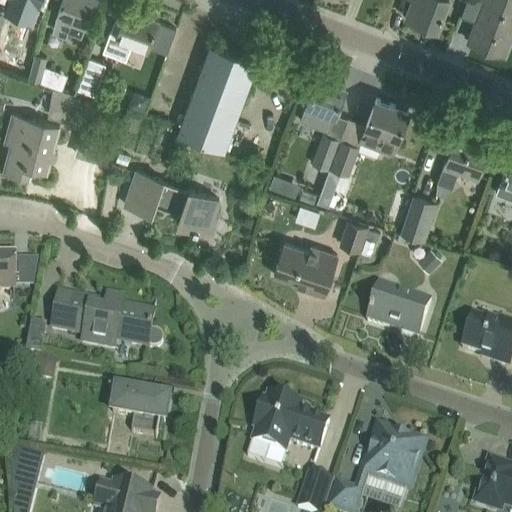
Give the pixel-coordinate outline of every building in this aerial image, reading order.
[(38,0),(10,0),(15,2),(14,4),(34,12),(38,0)] [(94,0),(61,0),(57,11),(57,12),(54,26),(81,36),(86,22),(94,0)] [(437,28),(447,0),(411,0),(405,16),(437,28)] [(511,32),(511,0),(482,0),(472,28),(477,30),(472,41),(505,53),(511,32)] [(112,24),(103,49),(126,58),(132,40),(147,45),(158,16),(126,4),(118,26),(112,24)] [(210,44),(177,132),(224,149),(256,62),(210,44)] [(34,52),(28,75),(49,81),(54,65),(44,63),(46,56),(34,52)] [(88,56),(77,87),(94,93),(106,62),(88,56)] [(316,74),(299,119),(329,130),(345,85),(316,74)] [(53,114),(76,119),(80,96),(68,92),(67,93),(57,89),(53,114)] [(376,96),(365,125),(359,141),(373,146),(390,153),(396,138),(397,138),(408,109),(376,96)] [(46,170),(59,123),(14,112),(6,142),(7,142),(8,141),(12,143),(5,171),(2,170),(2,171),(29,178),(30,177),(27,176),(29,167),(47,172),(47,171),(46,170)] [(456,128),(438,180),(437,180),(452,185),(459,166),(477,172),(489,140),(456,128)] [(313,161),(328,166),(337,138),(322,133),(313,161)] [(333,166),(350,172),(359,146),(342,140),(333,166)] [(500,179),(496,191),(511,197),(511,148),(511,149),(500,179)] [(163,178),(136,169),(124,203),(151,212),(154,203),(181,212),(177,221),(193,226),(192,228),(197,230),(198,228),(211,233),(217,214),(213,213),(218,197),(162,179),(163,178)] [(438,201),(415,193),(402,230),(425,238),(438,201)] [(366,226),(347,219),(340,242),(359,249),(366,226)] [(323,294),(337,254),(310,245),(309,250),(284,241),(273,273),(306,284),(305,288),(323,294)] [(0,297),(14,298),(14,256),(0,255),(0,297)] [(418,340),(431,301),(379,284),(367,323),(368,323),(368,322),(388,328),(389,327),(388,327),(389,325),(401,329),(400,331),(398,331),(398,332),(417,338),(417,339),(418,340)] [(52,329),(83,335),(82,343),(115,349),(117,336),(131,339),(130,344),(148,348),(148,347),(153,348),(155,348),(156,348),(158,347),(160,346),(161,345),(162,343),(162,341),(162,340),(162,338),(161,336),(160,335),(159,333),(157,333),(156,332),(151,331),(154,314),(123,308),(124,300),(107,297),(104,310),(90,307),(91,302),(58,295),(52,329)] [(509,368),(511,359),(511,323),(499,319),(497,326),(472,318),(462,349),(494,359),(493,363),(509,368)] [(169,400),(117,390),(113,414),(134,418),(131,433),(156,437),(155,439),(157,440),(161,415),(166,416),(169,400)] [(252,443),(286,454),(290,442),(319,452),(329,422),(312,416),(311,418),(299,414),(302,406),(268,395),(266,401),(263,400),(253,430),(256,431),(252,443)] [(424,443),(408,438),(409,434),(407,433),(405,439),(396,436),(398,430),(395,429),(394,433),(378,428),(363,473),(359,475),(355,489),(337,484),(329,508),(339,511),(355,511),(362,492),(368,475),(409,489),(424,443)] [(511,467),(489,460),(474,504),(491,510),(495,510),(499,509),(502,507),(505,500),(511,502),(511,467)] [(297,508),(308,511),(322,511),(333,482),(309,474),(297,508)] [(152,493),(114,484),(113,488),(101,485),(95,509),(104,511),(155,511),(159,499),(151,497),(152,493)] [(388,503),(386,511),(404,511),(406,506),(388,503)]
